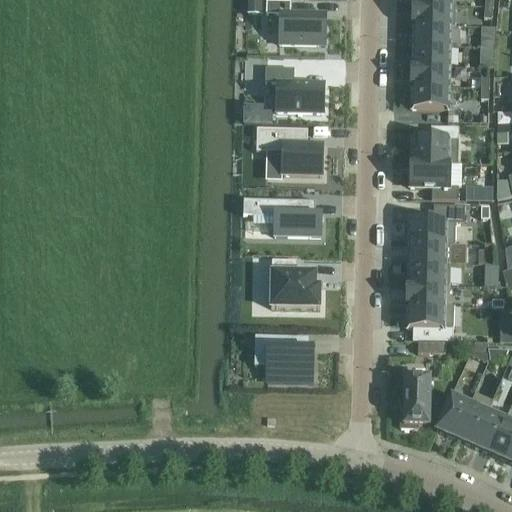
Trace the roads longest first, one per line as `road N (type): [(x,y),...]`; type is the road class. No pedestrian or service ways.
road 1 (residential): [(359,462),(370,0)]
road 2 (residential): [(0,463),(141,451),(359,462)]
road 3 (residential): [(359,462),(500,511)]
